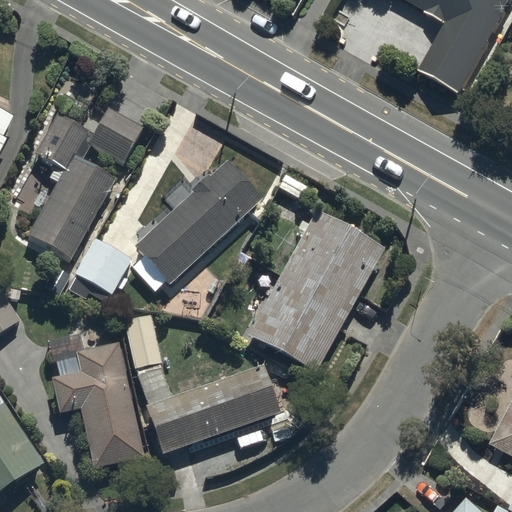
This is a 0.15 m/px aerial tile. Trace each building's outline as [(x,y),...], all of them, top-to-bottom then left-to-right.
[(274,0),(294,11),(299,0),(274,0)] [(421,82),(459,103),(511,7),(511,0),(394,0),(394,2),(449,32),(421,82)] [(0,144),(12,123),(0,116),(0,144)] [(115,183),(83,165),(92,151),(123,169),(141,137),(109,119),(94,145),(59,125),(38,160),(67,177),(28,244),(68,266),(115,183)] [(229,174),(137,250),(170,291),(263,216),(229,174)] [(382,258),(319,226),(259,344),(322,376),(382,258)] [(130,265),(98,247),(80,278),(112,297),(130,265)] [(0,297),(0,333),(17,321),(0,297)] [(127,326),(138,370),(163,363),(152,320),(127,326)] [(140,457),(117,347),(79,355),(84,375),(54,381),(61,415),(85,410),(97,466),(140,457)] [(163,454),(279,414),(263,369),(148,409),(163,454)] [(0,489),(39,464),(0,406),(0,489)] [(511,416),(494,449),(511,458),(511,416)] [(481,511),(472,503),(463,511),(481,511)]
